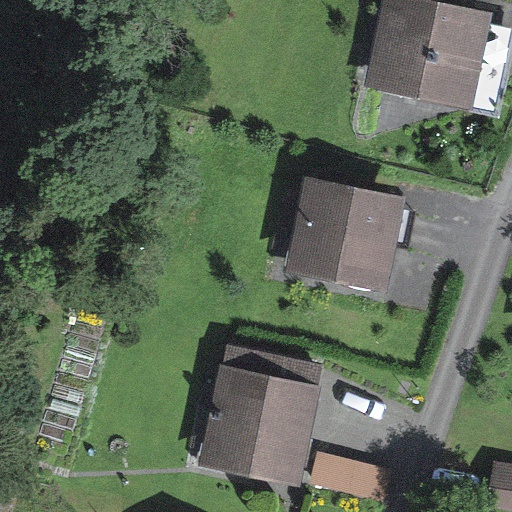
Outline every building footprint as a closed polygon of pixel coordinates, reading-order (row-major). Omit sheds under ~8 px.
[(482,13),(420,0),(391,0),(375,75),(465,94),(482,13)] [(397,198),(312,180),(295,260),(380,278),(397,198)] [(315,370),(231,353),(211,452),(296,468),(315,370)] [(388,497),(396,464),(320,447),(313,480),(388,497)] [(496,507),(511,508),(511,462),(499,461),(496,507)]
